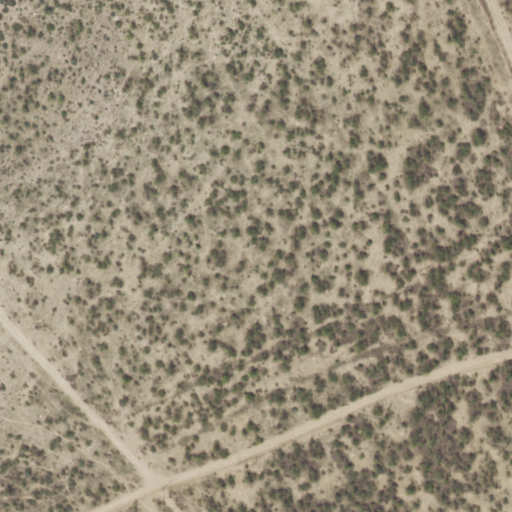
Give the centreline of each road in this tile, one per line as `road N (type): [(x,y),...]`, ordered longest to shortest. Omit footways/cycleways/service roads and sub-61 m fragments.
road 1 (track): [(181,511),(0,312)]
road 2 (track): [(93,511),(336,411)]
road 3 (residential): [(336,411),(511,357)]
